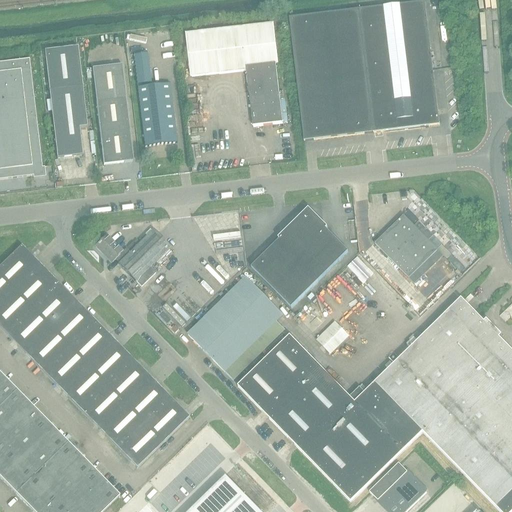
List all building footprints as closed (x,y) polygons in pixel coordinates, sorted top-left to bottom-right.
[(304,141),(439,125),(424,2),(289,18),(304,141)] [(192,77),(246,70),(253,127),(282,123),(275,64),(277,64),(272,25),(187,35),(192,77)] [(44,51),(49,91),(57,158),(82,155),(79,128),(87,127),(82,87),(77,47),(44,51)] [(137,85),(151,83),(147,54),(134,55),(137,85)] [(0,179),(42,175),(29,59),(0,62),(0,179)] [(92,68),(96,101),(104,165),(133,161),(121,65),(92,68)] [(145,147),(177,143),(169,83),(137,87),(145,147)] [(279,241),(251,269),(291,309),(348,253),(326,230),(327,228),(321,222),(319,224),(311,215),(306,215),(286,235),(284,233),(278,239),(279,241)] [(409,279),(437,251),(403,216),(374,244),(409,279)] [(149,267),(170,248),(153,230),(130,252),(119,263),(118,264),(135,281),(141,287),(155,273),(149,267)] [(119,263),(130,252),(126,248),(122,252),(108,237),(103,242),(101,241),(95,247),(102,254),(103,253),(112,262),(115,259),(119,263)] [(188,417),(151,379),(21,246),(0,266),(0,328),(136,468),(188,417)] [(245,279),(239,284),(188,335),(225,373),(282,317),(245,279)] [(461,299),(375,384),(355,403),(290,337),(238,387),(351,503),(423,433),(499,511),(511,511),(511,351),(499,339),(501,336),(486,320),(483,323),(461,299)] [(102,511),(119,496),(16,391),(0,374),(0,478),(32,511),(102,511)] [(370,493),(388,511),(406,511),(427,492),(400,463),(370,493)] [(259,511),(241,493),(239,496),(226,482),(197,510),(195,508),(190,511),(259,511)]
